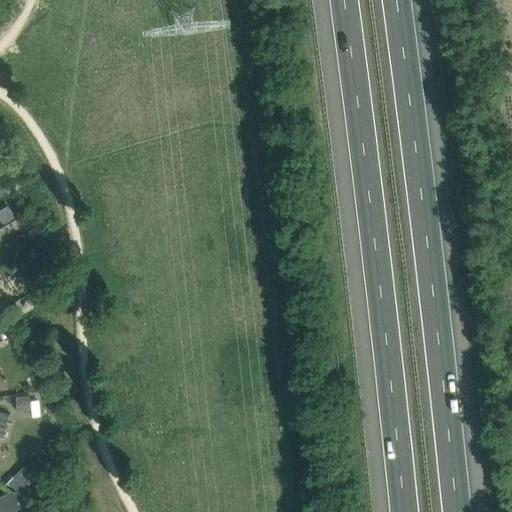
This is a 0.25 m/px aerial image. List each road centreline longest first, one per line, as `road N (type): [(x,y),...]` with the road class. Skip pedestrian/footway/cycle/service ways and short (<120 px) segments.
road 1 (motorway): [(455,511),(396,0)]
road 2 (motorway): [(344,0),(400,511)]
